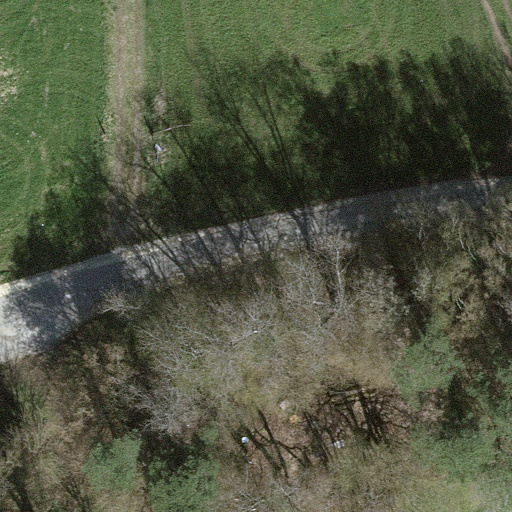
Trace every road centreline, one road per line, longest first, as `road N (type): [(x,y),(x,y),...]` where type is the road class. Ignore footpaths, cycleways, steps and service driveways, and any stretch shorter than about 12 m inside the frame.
road 1 (tertiary): [(511,192),(299,229),(0,314)]
road 2 (track): [(124,0),(123,274)]
